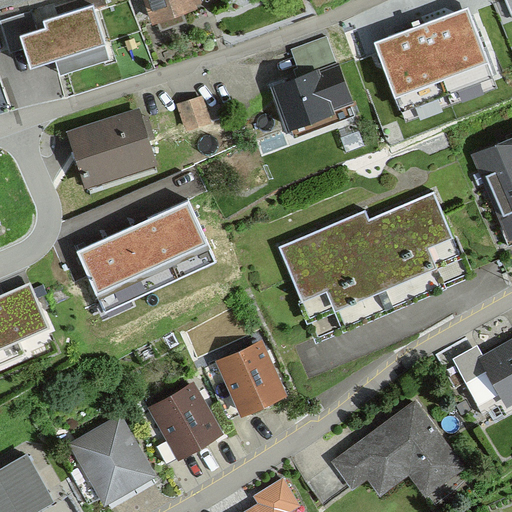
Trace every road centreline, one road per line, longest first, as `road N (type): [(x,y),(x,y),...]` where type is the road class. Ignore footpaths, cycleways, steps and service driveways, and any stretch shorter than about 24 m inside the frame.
road 1 (residential): [(175,511),(511,300)]
road 2 (residential): [(369,0),(14,124)]
road 3 (residential): [(14,124),(48,216),(44,236),(0,262)]
